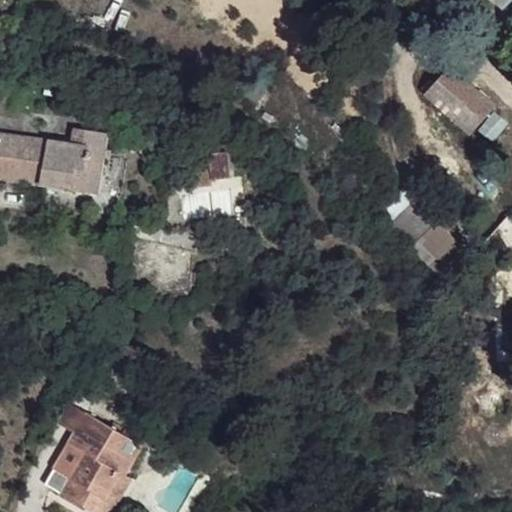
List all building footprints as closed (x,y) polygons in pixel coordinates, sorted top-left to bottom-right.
[(497,105),(452,67),(428,93),(472,133),(497,105)] [(71,142),(0,128),(0,173),(95,191),(104,130),(77,125),(71,142)] [(183,185),(230,180),(227,152),(180,157),(183,185)] [(389,226),(444,274),(467,248),(413,200),(389,226)] [(138,443),(85,411),(68,442),(81,451),(62,493),(82,506),(92,490),(102,495),(118,470),(124,473),(138,443)] [(124,473),(118,470),(102,495),(92,490),(82,506),(94,511),(108,511),(128,476),(124,473)]
